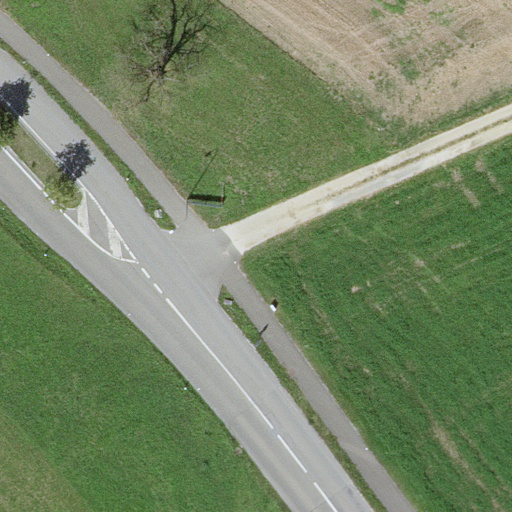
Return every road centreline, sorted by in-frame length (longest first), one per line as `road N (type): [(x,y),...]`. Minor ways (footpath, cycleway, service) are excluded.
road 1 (secondary): [(0,97),(337,511)]
road 2 (track): [(161,289),(215,251),(511,122)]
